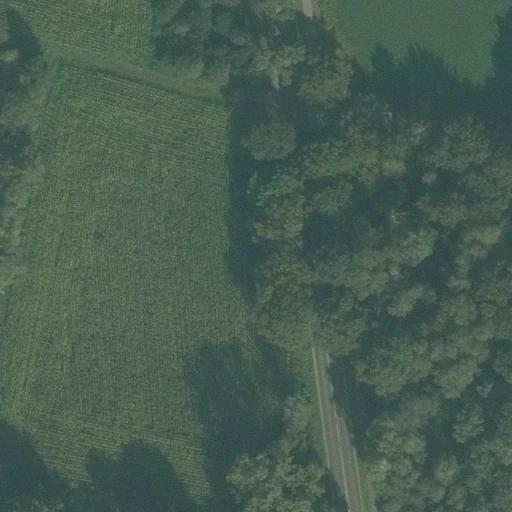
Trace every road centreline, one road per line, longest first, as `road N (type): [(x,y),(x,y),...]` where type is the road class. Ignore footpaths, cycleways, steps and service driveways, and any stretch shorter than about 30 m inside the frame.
road 1 (primary): [(351,511),(293,107)]
road 2 (track): [(51,55),(293,101)]
road 3 (unclassified): [(293,107),(511,148)]
